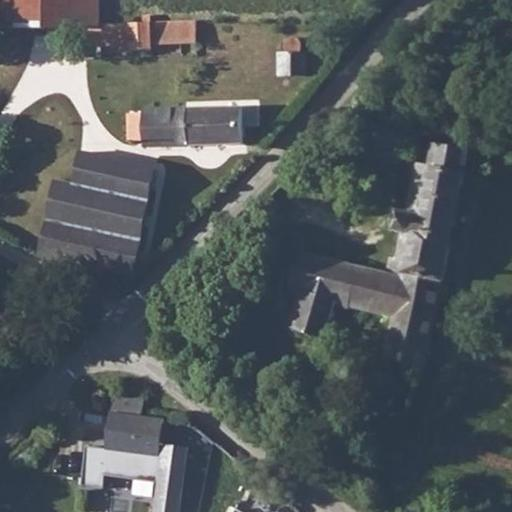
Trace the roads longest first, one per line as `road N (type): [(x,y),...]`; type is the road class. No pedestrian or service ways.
road 1 (unclassified): [(419,0),(107,336)]
road 2 (unclassified): [(332,511),(107,336)]
road 3 (track): [(107,336),(92,296),(0,245)]
road 4 (unclassified): [(107,336),(0,437)]
